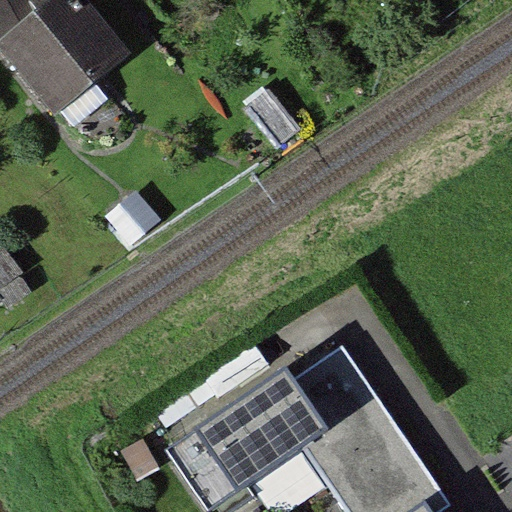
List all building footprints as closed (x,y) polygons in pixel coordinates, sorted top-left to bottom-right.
[(82,0),(58,0),(0,47),(0,55),(55,123),(132,61),(82,0)] [(299,131),(268,93),(242,114),(273,152),(299,131)] [(135,196),(104,222),(127,249),(158,224),(135,196)] [(0,302),(27,285),(0,244),(0,302)] [(447,511),(451,510),(341,350),(292,384),(288,377),(169,458),(205,511),(225,511),(305,458),(342,511),(447,511)]
